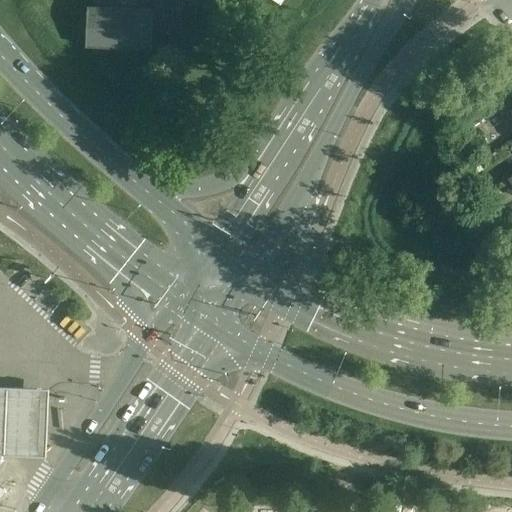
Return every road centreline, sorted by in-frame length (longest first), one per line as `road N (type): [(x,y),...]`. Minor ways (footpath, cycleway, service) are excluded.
road 1 (secondary): [(210,324),(352,394),(511,426)]
road 2 (tertiary): [(179,302),(38,511)]
road 3 (secondary): [(0,151),(179,302)]
road 4 (tertiary): [(292,201),(410,0)]
road 5 (tertiary): [(75,511),(210,324)]
road 6 (secondary): [(144,191),(0,45)]
road 7 (unclassified): [(511,485),(430,475),(340,450)]
road 8 (tertiary): [(373,0),(287,152)]
road 9 (secondary): [(511,360),(362,328)]
road 10 (secondary): [(287,152),(197,189),(144,191)]
road 11 (secondary): [(362,328),(307,241),(292,201)]
road 12 (secondary): [(362,328),(249,269)]
